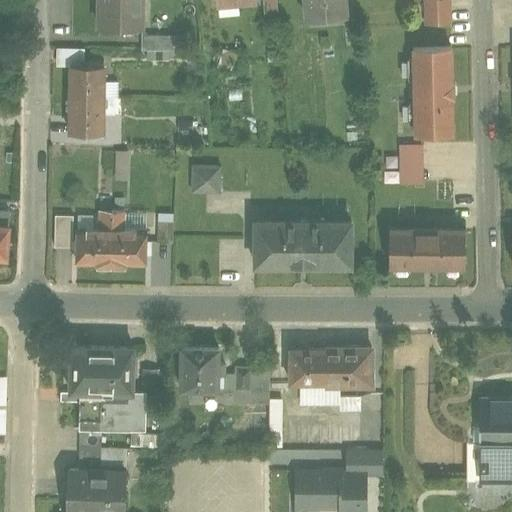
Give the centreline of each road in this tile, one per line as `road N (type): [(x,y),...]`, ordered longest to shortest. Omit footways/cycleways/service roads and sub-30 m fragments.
road 1 (residential): [(29,307),(489,313)]
road 2 (residential): [(479,0),(489,313)]
road 3 (residential): [(29,307),(36,0)]
road 4 (residential): [(23,511),(29,307)]
